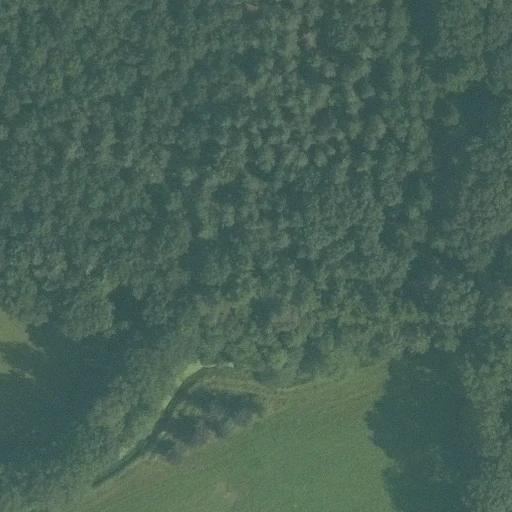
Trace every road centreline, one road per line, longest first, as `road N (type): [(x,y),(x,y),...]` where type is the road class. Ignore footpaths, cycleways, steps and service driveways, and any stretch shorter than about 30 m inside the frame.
road 1 (track): [(0,125),(146,157),(225,211),(330,254),(469,300),(511,297)]
road 2 (track): [(483,0),(511,170)]
